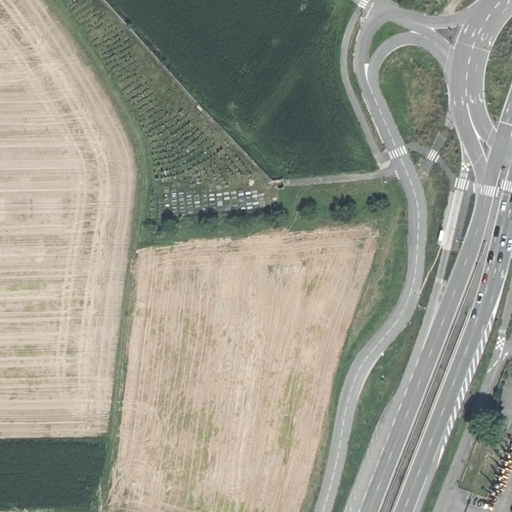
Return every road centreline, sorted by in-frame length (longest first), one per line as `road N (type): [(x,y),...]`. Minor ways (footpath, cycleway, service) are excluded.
road 1 (track): [(53,0),(133,124),(145,181),(103,511)]
road 2 (unclassified): [(405,168),(418,219),(411,290),(348,393),(321,511)]
road 3 (trunk): [(484,189),(469,256),(368,511)]
road 4 (trunk): [(402,511),(487,295),(511,201)]
road 5 (track): [(309,511),(341,355),(393,220)]
road 6 (unclassified): [(437,511),(494,363)]
road 7 (unclassified): [(370,89),(382,49),(405,37),(467,70)]
road 8 (trunk): [(467,70),(463,105),(484,189)]
road 9 (residential): [(405,168),(285,183)]
